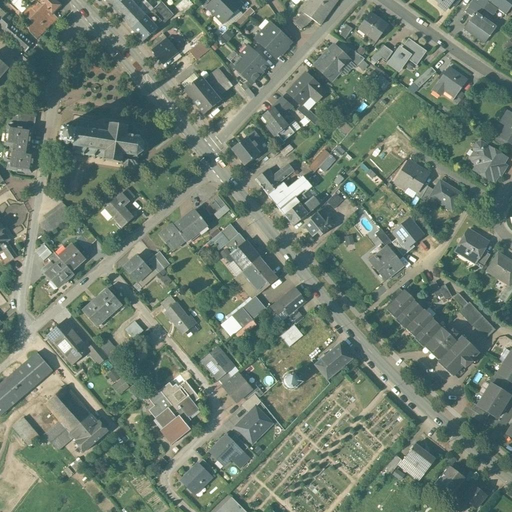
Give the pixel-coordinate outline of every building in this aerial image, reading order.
[(9,0),(22,12),(34,0),(9,0)] [(61,5),(54,0),(34,0),(22,12),(28,19),(38,28),(53,13),(61,5)] [(107,0),(106,2),(131,29),(146,16),(138,8),(130,0),(107,0)] [(188,0),(183,0),(176,7),(183,16),(194,6),(188,0)] [(214,0),(207,8),(215,16),(230,0),(214,0)] [(236,0),(230,0),(215,16),(223,24),(242,5),(236,0)] [(310,0),(302,12),(320,25),(338,0),(310,0)] [(488,2),(485,0),(473,0),(472,1),(484,9),(488,2)] [(511,4),(511,3),(506,0),(490,0),(488,2),(505,14),(511,4)] [(145,1),(138,8),(146,16),(153,9),(145,1)] [(484,9),(472,1),(465,12),(473,17),(464,29),(477,38),(480,34),(487,39),(496,28),(479,16),(484,9)] [(161,2),(153,9),(155,11),(159,17),(167,9),(161,2)] [(153,9),(146,16),(150,21),(156,15),(153,13),(155,11),(153,9)] [(53,13),(38,28),(28,19),(26,21),(28,24),(25,27),(37,39),(38,38),(58,18),(53,13)] [(382,23),(370,14),(369,13),(358,29),(359,30),(360,27),(367,32),(365,34),(366,35),(367,34),(376,41),(375,42),(376,42),(387,26),(382,22),(382,23)] [(0,21),(0,29),(3,33),(10,24),(11,25),(14,21),(7,14),(0,21)] [(243,15),(234,23),(238,28),(247,19),(243,15)] [(146,16),(131,29),(143,42),(146,45),(151,40),(148,36),(157,29),(150,21),(146,16)] [(11,25),(10,24),(3,33),(25,52),(33,44),(11,25)] [(290,43),(270,24),(263,32),(283,51),(290,43)] [(347,25),(340,35),(345,39),(352,30),(347,25)] [(222,36),(228,40),(231,35),(226,31),(222,36)] [(283,51),(263,32),(255,40),(276,59),(283,51)] [(159,37),(150,45),(154,50),(163,42),(159,37)] [(511,37),(503,43),(507,48),(511,44),(511,37)] [(154,50),(152,51),(153,52),(152,53),(156,58),(157,57),(163,65),(178,52),(167,39),(163,42),(154,50)] [(426,52),(408,39),(401,50),(400,49),(389,64),(399,71),(407,59),(416,65),(426,52)] [(202,41),(189,52),(196,61),(210,50),(202,41)] [(333,46),(315,66),(331,80),(340,71),(337,69),(346,59),(349,62),(349,61),(344,56),(333,46)] [(384,46),(368,61),(374,65),(381,58),(386,62),(393,52),(384,46)] [(269,66),(248,47),(241,55),(261,74),(269,66)] [(364,59),(350,49),(344,56),(349,61),(349,62),(356,68),(364,59)] [(261,74),(241,55),(231,66),(251,85),(261,74)] [(0,78),(8,69),(0,61),(0,78)] [(431,67),(418,79),(423,84),(436,72),(431,67)] [(458,76),(448,68),(441,79),(437,85),(443,90),(445,88),(455,95),(466,81),(459,76),(458,76)] [(233,86),(219,69),(204,81),(201,77),(183,91),(203,116),(221,101),(218,98),(233,86)] [(326,92),(305,73),(296,84),(297,85),(292,90),(291,89),(287,93),(297,102),(301,106),(302,105),(310,96),(317,102),(326,92)] [(418,79),(413,84),(418,89),(423,84),(418,79)] [(406,88),(400,83),(397,87),(396,88),(402,93),(406,88)] [(254,96),(248,88),(244,91),(251,100),(254,96)] [(294,108),(283,99),(273,107),(282,118),(294,108)] [(355,107),(354,105),(332,129),(343,138),(370,109),(361,100),(355,107)] [(320,121),(302,105),(301,106),(297,110),(315,126),(320,121)] [(282,118),(273,107),(262,117),(268,125),(266,127),(281,144),(294,133),(289,126),(288,126),(282,118)] [(511,114),(507,112),(500,123),(507,127),(500,138),(509,143),(511,145),(511,114)] [(36,113),(18,116),(17,122),(35,123),(36,113)] [(104,125),(100,125),(101,122),(99,122),(98,124),(95,124),(95,123),(94,122),(93,124),(90,123),(90,121),(88,121),(88,123),(84,122),(84,121),(83,121),(83,122),(79,121),(79,119),(78,119),(77,121),(75,121),(75,123),(76,123),(75,128),(74,128),(74,130),(72,129),(70,127),(69,127),(67,128),(66,129),(64,128),(65,126),(63,126),(63,128),(62,128),(59,128),(59,130),(61,131),(60,139),(58,139),(57,141),(60,142),(60,143),(60,145),(62,145),(62,143),(64,143),(64,145),(69,146),(69,144),(71,144),(71,146),(69,147),(68,150),(70,152),(70,153),(72,154),(71,156),(73,156),(73,154),(78,154),(77,156),(79,156),(79,155),(83,155),(82,157),(84,157),(85,156),(88,156),(88,158),(89,158),(90,156),(94,157),(93,159),(95,159),(96,157),(99,158),(99,159),(100,160),(101,158),(104,158),(104,159),(102,161),(103,162),(105,161),(121,164),(122,165),(124,164),(124,166),(131,168),(132,165),(135,166),(135,165),(137,165),(138,159),(136,159),(138,158),(137,156),(142,152),(144,154),(145,152),(143,151),(144,145),(146,144),(145,143),(143,143),(140,138),(141,136),(139,135),(141,136),(142,130),(140,129),(140,128),(138,128),(138,125),(134,124),(134,127),(129,126),(128,125),(126,126),(111,124),(109,122),(108,123),(109,125),(109,126),(106,125),(106,124),(104,124),(104,125)] [(289,124),(294,131),(298,128),(293,121),(289,124)] [(35,123),(17,122),(17,126),(22,127),(22,128),(32,130),(34,130),(35,123)] [(22,128),(8,126),(7,135),(10,135),(9,143),(6,143),(5,145),(13,146),(12,151),(11,151),(10,153),(14,154),(12,162),(9,161),(8,170),(31,173),(34,154),(26,153),(27,149),(29,149),(32,130),(22,128)] [(343,138),(332,129),(326,136),(337,145),(343,138)] [(255,131),(231,150),(244,166),(268,147),(264,141),(257,146),(254,143),(260,138),(255,131)] [(500,138),(494,134),(490,140),(506,149),(509,143),(500,138)] [(505,159),(481,143),(477,144),(474,149),(475,152),(472,157),(473,161),(476,163),(475,165),(477,166),(478,163),(482,165),(478,171),(494,181),(499,173),(497,172),(505,159)] [(283,150),(280,152),(284,157),(293,150),(289,145),(283,150)] [(272,146),(258,158),(261,160),(270,153),(275,149),(272,146)] [(275,149),(270,153),(274,157),(280,152),(283,150),(279,146),(275,149)] [(324,151),(308,169),(313,173),(318,168),(329,155),(324,151)] [(329,155),(318,168),(324,174),(335,161),(329,155)] [(428,174),(410,163),(403,174),(400,173),(394,182),(406,189),(408,186),(417,191),(417,192),(422,184),(428,174)] [(288,164),(274,176),(278,182),(280,181),(293,171),(288,164)] [(274,176),(268,169),(255,180),(268,196),(281,185),(278,182),(274,176)] [(365,174),(378,184),(382,180),(369,169),(365,174)] [(297,181),(289,188),(288,190),(290,194),(291,194),(306,181),(300,174),(295,178),(297,181)] [(322,179),(313,189),(319,195),(328,185),(322,179)] [(306,181),(291,194),(294,198),(296,197),(299,195),(304,190),(305,192),(311,188),(309,186),(306,181)] [(461,194),(440,181),(434,191),(431,195),(437,198),(435,200),(451,210),(461,194)] [(281,185),(268,196),(276,206),(290,194),(288,190),(283,184),(281,185)] [(428,187),(422,184),(417,192),(417,191),(415,195),(420,199),(428,187)] [(434,191),(428,187),(420,199),(427,203),(431,195),(434,191)] [(135,198),(127,189),(121,194),(129,203),(135,198)] [(346,197),(339,190),(335,194),(342,201),(346,197)] [(121,194),(104,209),(122,229),(134,218),(124,207),(129,203),(121,194)] [(290,194),(276,206),(284,216),(300,202),(303,199),(299,195),(296,197),(294,198),(291,194),(290,194)] [(335,194),(327,202),(334,209),(342,201),(335,194)] [(225,205),(218,196),(209,204),(216,213),(225,205)] [(300,202),(284,216),(292,227),(293,226),(307,215),(307,214),(319,205),(313,198),(306,204),(303,201),(305,200),(304,198),(303,199),(300,202)] [(62,203),(44,217),(46,220),(54,230),(73,215),(62,203)] [(194,210),(173,227),(184,241),(186,243),(206,226),(201,220),(202,220),(200,218),(194,210)] [(322,220),(316,213),(304,226),(313,237),(318,233),(321,236),(327,231),(326,230),(333,225),(326,217),(322,220)] [(423,235),(410,219),(393,233),(409,252),(415,247),(412,244),(423,235)] [(46,220),(40,224),(48,234),(54,230),(46,220)] [(230,224),(221,232),(225,237),(234,229),(230,224)] [(0,246),(7,242),(9,240),(2,230),(4,229),(1,225),(0,225),(0,246)] [(173,227),(172,225),(159,236),(172,251),(184,241),(173,227)] [(396,239),(389,230),(388,231),(385,228),(383,228),(381,230),(391,243),(396,239)] [(234,229),(225,237),(221,232),(212,240),(220,249),(225,245),(228,249),(231,246),(235,251),(245,243),(246,242),(239,234),(238,234),(234,229)] [(381,230),(381,229),(375,234),(386,247),(391,243),(381,230)] [(488,243),(468,231),(455,251),(475,263),(476,261),(477,261),(483,251),(488,243)] [(96,241),(88,232),(82,237),(90,246),(96,241)] [(7,242),(0,246),(10,261),(17,257),(7,242)] [(43,260),(52,252),(43,243),(35,251),(43,260)] [(235,251),(226,259),(230,264),(233,261),(242,272),(258,258),(245,243),(235,251)] [(71,245),(58,257),(71,272),(84,260),(71,245)] [(388,249),(377,258),(375,256),(369,261),(385,281),(403,266),(388,249)] [(483,251),(477,261),(476,261),(475,263),(474,264),(482,269),(490,255),(483,251)] [(159,252),(154,257),(164,269),(170,265),(159,252)] [(58,257),(53,253),(47,258),(50,262),(54,267),(46,274),(52,281),(49,283),(56,290),(73,274),(71,272),(58,257)] [(511,279),(511,262),(498,254),(487,272),(507,284),(509,285),(510,283),(511,279)] [(145,265),(137,256),(123,268),(141,288),(158,273),(153,268),(150,271),(145,265)] [(154,257),(145,265),(150,271),(153,268),(158,273),(164,269),(154,257)] [(277,279),(259,258),(242,272),(242,273),(260,294),(277,279)] [(50,262),(42,269),(46,274),(54,267),(50,262)] [(159,279),(163,286),(172,281),(167,274),(159,279)] [(435,282),(429,285),(436,297),(442,294),(439,288),(435,282)] [(507,284),(499,299),(505,303),(511,291),(511,284),(510,283),(509,285),(507,284)] [(452,297),(445,285),(439,288),(442,294),(446,300),(452,297)] [(294,288),(270,307),(277,315),(282,321),(288,316),(296,310),(305,302),(306,302),(306,301),(305,302),(295,288),(294,287),(294,288)] [(399,288),(388,298),(393,303),(403,292),(399,288)] [(107,289),(81,312),(97,329),(123,306),(107,289)] [(393,303),(388,308),(397,317),(398,318),(413,302),(414,301),(404,292),(403,292),(393,303)] [(468,304),(458,294),(453,298),(462,308),(463,309),(468,304)] [(170,296),(161,303),(165,309),(174,301),(170,296)] [(266,309),(255,297),(243,308),(253,320),(266,309)] [(413,302),(398,318),(397,317),(397,318),(407,328),(407,327),(422,311),(413,302)] [(468,304),(463,309),(462,308),(458,312),(467,322),(478,312),(469,302),(468,304)] [(194,326),(176,304),(164,314),(169,321),(171,320),(183,335),(194,326)] [(243,308),(221,326),(231,338),(253,320),(243,308)] [(296,310),(288,316),(295,325),(303,318),(296,310)] [(422,311),(407,327),(416,336),(417,336),(432,320),(432,321),(433,320),(423,310),(422,311)] [(478,312),(467,322),(472,326),(482,316),(478,312)] [(495,330),(482,316),(472,326),(476,331),(477,330),(481,335),(486,339),(495,330)] [(60,350),(79,336),(66,320),(60,325),(63,328),(50,339),(60,350)] [(432,320),(417,336),(416,336),(416,337),(426,346),(426,345),(441,330),(441,329),(432,321),(432,320)] [(134,322),(125,330),(134,340),(143,332),(134,322)] [(303,336),(294,325),(280,337),(289,348),(303,336)] [(448,335),(441,330),(426,345),(426,346),(440,359),(456,343),(452,339),(456,335),(456,334),(453,331),(452,331),(448,335)] [(79,336),(60,350),(69,361),(78,354),(80,357),(88,351),(90,349),(90,348),(79,336)] [(440,359),(439,361),(454,375),(462,365),(465,368),(470,363),(470,361),(478,353),(461,337),(456,343),(440,359)] [(119,353),(107,339),(98,346),(107,357),(110,360),(119,353)] [(98,346),(96,343),(90,348),(90,349),(88,351),(99,364),(107,357),(98,346)] [(338,345),(333,349),(332,351),(331,351),(325,357),(323,355),(317,359),(319,361),(318,362),(319,362),(315,365),(314,365),(327,380),(346,364),(347,364),(351,360),(352,359),(344,350),(345,349),(341,345),(338,345)] [(224,359),(216,349),(202,361),(217,380),(218,380),(227,372),(234,367),(226,358),(224,359)] [(0,416),(52,371),(37,353),(0,384),(0,416)] [(511,367),(504,363),(497,373),(497,374),(510,382),(511,383),(511,367)] [(115,372),(109,376),(113,382),(119,377),(115,372)] [(227,372),(218,380),(222,385),(232,377),(227,372)] [(510,382),(497,374),(497,373),(495,372),(491,377),(506,387),(510,382)] [(299,384),(299,381),(299,378),(297,375),(294,373),(291,373),(288,373),(285,375),(284,378),(283,381),(284,384),(286,387),(288,388),(291,389),(294,388),(297,386),(299,384)] [(368,384),(359,375),(352,382),(361,391),(368,384)] [(241,377),(226,390),(236,402),(242,397),(251,389),(241,377)] [(506,387),(491,377),(488,383),(490,384),(491,384),(503,392),(506,387)] [(122,379),(113,387),(119,395),(129,387),(122,379)] [(185,381),(178,387),(176,384),(172,387),(169,383),(159,391),(171,406),(168,409),(168,408),(155,418),(163,429),(160,431),(171,445),(190,430),(186,424),(191,420),(188,418),(199,410),(193,403),(199,399),(185,381)] [(503,392),(491,384),(490,384),(484,395),(503,407),(510,396),(503,392)] [(251,389),(242,397),(246,402),(254,395),(254,394),(260,390),(255,385),(251,389)] [(91,415),(66,386),(44,404),(59,422),(69,433),(91,415)] [(246,402),(242,406),(249,413),(255,407),(256,407),(261,402),(254,394),(254,395),(246,402)] [(503,407),(484,395),(477,406),(490,414),(496,418),(503,407)] [(490,414),(477,406),(475,404),(471,410),(486,419),(490,414)] [(249,413),(235,427),(249,441),(259,431),(262,434),(271,425),(264,417),(265,416),(256,407),(255,407),(249,413)] [(91,415),(69,433),(73,437),(76,441),(75,442),(84,453),(108,431),(99,421),(98,423),(91,415)] [(41,438),(23,418),(12,427),(30,447),(41,438)] [(69,433),(59,422),(44,435),(51,443),(52,443),(58,450),(73,437),(69,433)] [(248,448),(235,435),(230,440),(240,450),(239,450),(242,453),(248,448)] [(226,436),(210,452),(218,461),(220,458),(226,464),(239,450),(240,450),(230,440),(226,436)] [(397,443),(389,452),(393,456),(401,446),(397,443)] [(434,460),(415,446),(411,450),(410,450),(409,451),(410,452),(404,460),(423,474),(434,460)] [(396,456),(388,465),(394,470),(401,460),(396,456)] [(79,458),(70,465),(76,472),(84,465),(79,458)] [(216,473),(203,460),(198,465),(211,477),(216,473)] [(198,464),(181,481),(192,493),(202,484),(204,486),(211,478),(211,477),(198,465),(198,464)] [(458,474),(449,468),(436,484),(450,496),(464,479),(463,478),(463,476),(460,474),(458,474)] [(486,496),(472,485),(462,498),(467,502),(476,508),(486,496)] [(245,511),(231,498),(217,511),(245,511)] [(462,498),(454,508),(459,511),(467,502),(462,498)]
